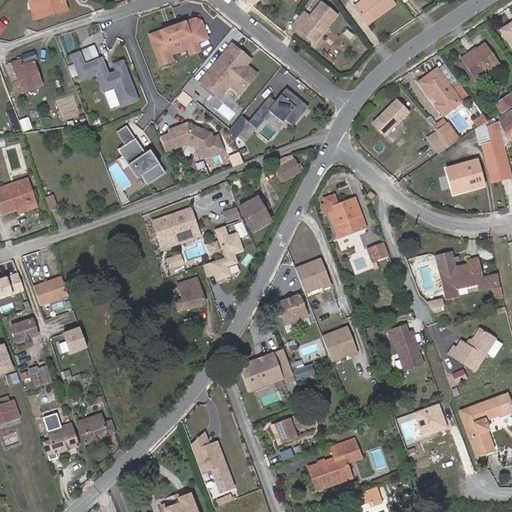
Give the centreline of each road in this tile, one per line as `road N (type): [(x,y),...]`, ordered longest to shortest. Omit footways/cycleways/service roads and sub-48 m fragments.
road 1 (residential): [(336,144),(227,352),(180,411),(70,511)]
road 2 (residential): [(345,129),(0,256)]
road 3 (residential): [(336,144),(442,223),(511,223)]
road 4 (residential): [(484,0),(405,55),(355,109)]
road 5 (residential): [(229,0),(355,109)]
